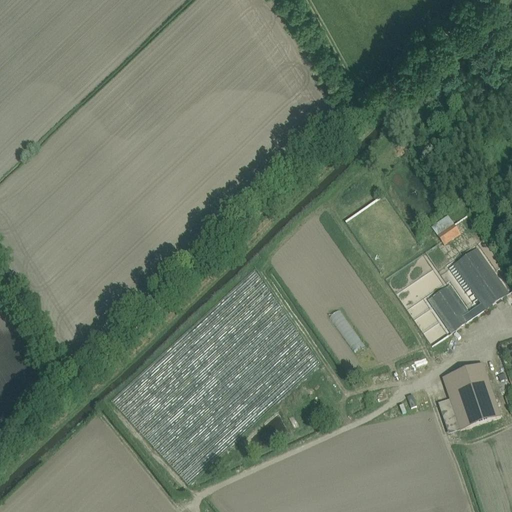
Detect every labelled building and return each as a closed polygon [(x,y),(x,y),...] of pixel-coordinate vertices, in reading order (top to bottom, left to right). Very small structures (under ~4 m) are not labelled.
[(431,230),(444,247),(461,235),(448,218),(431,230)] [(480,248),(487,258),(495,253),(488,243),(480,248)] [(458,264),(489,309),(505,298),(473,253),(458,264)] [(258,283),(118,407),(191,489),(220,464),(201,465),(204,457),(175,438),(180,424),(170,433),(169,423),(195,400),(186,394),(194,382),(183,374),(213,348),(224,348),(224,351),(228,352),(247,335),(251,337),(248,348),(263,347),(263,350),(268,350),(263,368),(284,374),(284,385),(296,375),(290,392),(282,392),(288,399),(329,363),(258,283)] [(470,322),(446,289),(431,300),(455,333),(470,322)] [(418,372),(431,369),(429,361),(416,364),(418,372)] [(483,366),(442,380),(460,433),(501,419),(483,366)] [(174,511),(146,481),(111,511),(174,511)]
